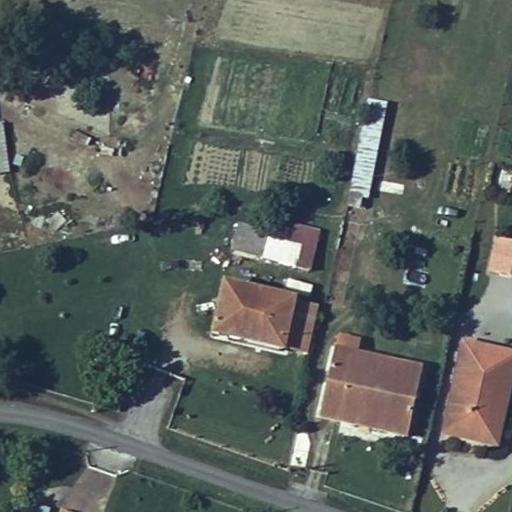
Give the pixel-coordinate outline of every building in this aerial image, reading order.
[(357,187),(363,188),(367,170),(381,96),(365,93),(344,199),(354,201),(357,187)] [(187,139),(183,162),(198,164),(202,141),(187,139)] [(511,196),(511,189),(511,169),(498,167),(493,192),(511,196)] [(511,233),(492,230),(484,265),(511,270),(511,233)] [(269,233),(262,258),(295,267),(300,251),(285,246),(287,239),(269,233)] [(203,329),(281,347),(282,341),(292,295),(293,290),(215,272),(203,329)] [(307,348),(315,300),(292,295),(282,341),(307,348)] [(511,362),(511,345),(459,333),(436,430),(491,442),(511,362)] [(333,345),(320,403),(404,421),(417,364),(333,345)] [(402,432),(404,421),(320,403),(318,413),(402,432)] [(63,511),(64,511),(65,507),(51,503),(48,511),(63,511)]
